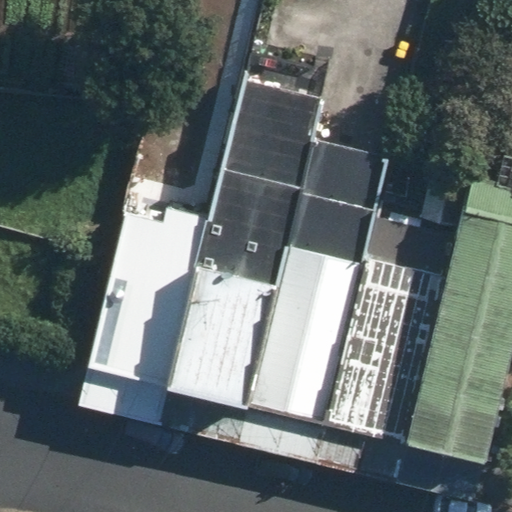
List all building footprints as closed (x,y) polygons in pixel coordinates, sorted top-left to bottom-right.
[(213,214),(180,370),(260,389),(317,135),(327,90),(247,71),(213,214)] [(317,135),(260,389),(329,405),(361,263),(389,152),(317,135)] [(487,443),(511,339),(511,190),(471,179),(444,284),(410,424),(487,443)] [(213,214),(131,195),(98,350),(180,370),(213,214)] [(444,284),(361,263),(329,405),(410,424),(444,284)] [(180,370),(98,350),(87,396),(476,489),(487,443),(410,424),(329,405),(260,389),(180,370)]
